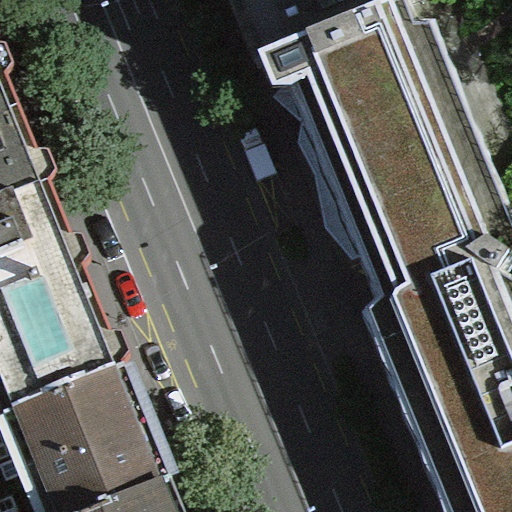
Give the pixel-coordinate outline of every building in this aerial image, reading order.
[(223,0),(254,73),(399,14),(406,11),(401,0),(223,0)] [(410,40),(399,14),(254,73),(268,105),(296,131),(293,151),(310,183),(314,203),(321,236),(347,268),(355,265),(371,312),(358,326),(472,278),(475,274),(496,288),(511,267),(511,248),(427,40),(410,40)] [(0,420),(1,423),(125,372),(123,368),(130,359),(122,338),(111,337),(85,271),(91,263),(83,242),(71,240),(57,207),(50,188),(57,178),(48,158),(37,156),(7,82),(13,72),(5,52),(0,51),(0,420)] [(511,511),(511,301),(495,290),(496,288),(475,274),(472,278),(358,326),(369,354),(417,471),(433,511),(511,511)] [(138,404),(125,372),(1,423),(0,423),(0,511),(103,511),(171,485),(138,404)] [(182,511),(171,485),(103,511),(182,511)]
